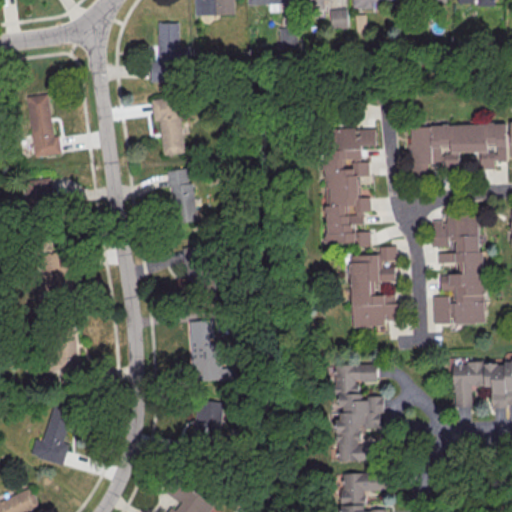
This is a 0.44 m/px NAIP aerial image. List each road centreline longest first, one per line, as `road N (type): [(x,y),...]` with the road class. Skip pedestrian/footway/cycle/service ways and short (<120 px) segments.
road 1 (residential): [(101,511),(132,427),(136,369),(90,25)]
road 2 (residential): [(108,0),(90,25),(0,42)]
